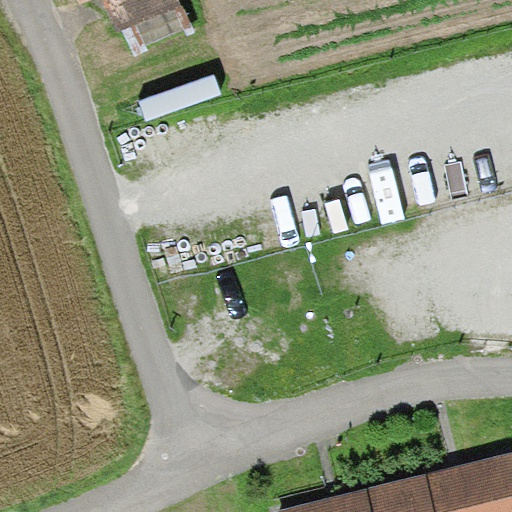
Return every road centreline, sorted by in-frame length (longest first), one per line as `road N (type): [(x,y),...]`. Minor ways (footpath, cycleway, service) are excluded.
road 1 (residential): [(201,481),(29,0)]
road 2 (residential): [(511,379),(469,381),(201,481)]
